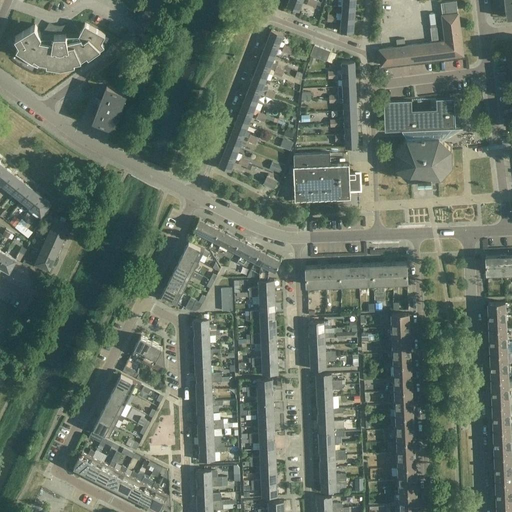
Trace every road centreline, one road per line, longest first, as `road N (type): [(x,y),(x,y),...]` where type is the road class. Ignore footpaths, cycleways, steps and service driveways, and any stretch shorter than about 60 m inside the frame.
road 1 (residential): [(133,511),(55,472),(145,302)]
road 2 (residential): [(479,511),(467,232)]
road 3 (residential): [(427,511),(415,235)]
road 4 (residential): [(306,511),(296,239)]
road 5 (residential): [(185,511),(179,321),(145,302)]
road 6 (residential): [(261,16),(193,195)]
road 7 (residential): [(40,110),(140,30),(156,0)]
road 8 (residential): [(508,231),(488,72)]
road 9 (residential): [(377,235),(370,85)]
road 10 (residential): [(370,85),(367,52),(261,16)]
